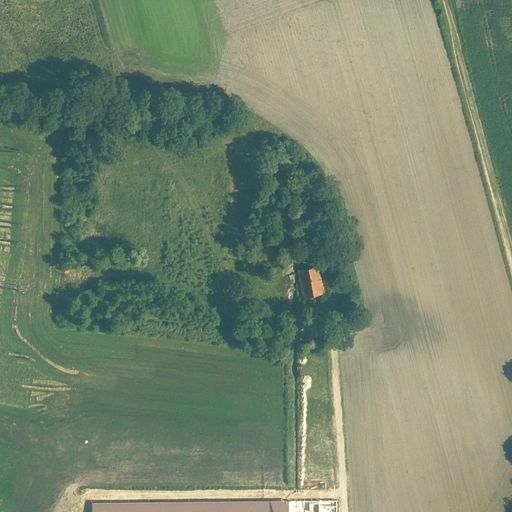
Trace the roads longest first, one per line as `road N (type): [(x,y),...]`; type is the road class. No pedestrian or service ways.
road 1 (track): [(456,32),(511,237)]
road 2 (track): [(345,511),(331,318)]
